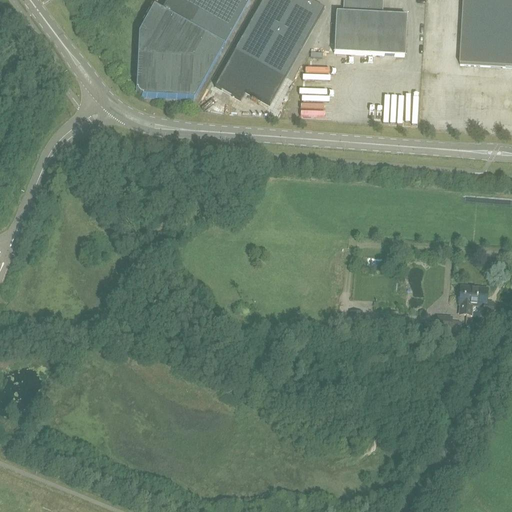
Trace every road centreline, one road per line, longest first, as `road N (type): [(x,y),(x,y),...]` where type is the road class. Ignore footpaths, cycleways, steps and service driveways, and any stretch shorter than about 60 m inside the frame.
road 1 (tertiary): [(111,108),(164,129),(511,156)]
road 2 (unclassified): [(412,511),(511,319)]
road 3 (unclassified): [(111,108),(53,150),(5,256)]
road 4 (tertiary): [(30,0),(111,108)]
